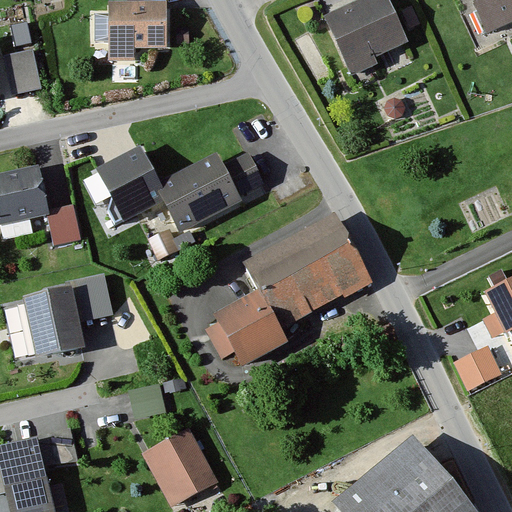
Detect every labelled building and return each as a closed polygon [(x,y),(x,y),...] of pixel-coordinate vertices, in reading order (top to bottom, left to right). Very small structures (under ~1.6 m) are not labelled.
[(381,0),(369,0),(321,23),(345,73),(403,45),(381,0)] [(511,0),(463,0),(482,42),(511,28),(511,0)] [(163,7),(102,11),(105,67),(134,65),(133,53),(165,52),(163,7)] [(18,42),(33,40),(30,20),(15,22),(18,42)] [(31,53),(2,60),(12,100),(41,93),(31,53)] [(137,152),(91,176),(118,228),(156,207),(173,239),(237,206),(234,200),(264,185),(248,156),(219,171),(212,157),(155,187),(137,152)] [(35,171),(0,177),(0,229),(45,221),(35,171)] [(73,208),(48,214),(56,247),(81,241),(73,208)] [(244,299),(208,319),(235,369),(283,343),(277,333),(368,284),(333,219),(231,275),(244,299)] [(103,277),(74,284),(83,324),(113,317),(103,277)] [(491,317),(482,322),(492,341),(511,331),(511,279),(480,296),(491,317)] [(67,292),(17,302),(29,363),(79,353),(67,292)] [(486,349),(452,365),(466,394),(500,378),(486,349)] [(138,416),(169,409),(162,380),(131,387),(138,416)] [(186,431),(141,456),(171,511),(174,511),(217,489),(186,431)] [(468,511),(406,440),(324,510),(325,511),(468,511)] [(53,511),(35,442),(0,450),(0,504),(1,511),(53,511)]
